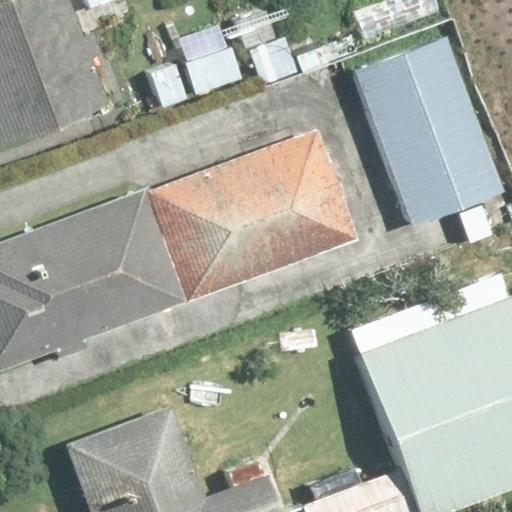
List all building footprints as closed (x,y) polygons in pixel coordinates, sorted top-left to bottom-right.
[(0,0),(0,135),(93,101),(76,55),(89,50),(82,29),(68,34),(55,0),(0,0)] [(255,14),(233,22),(255,86),(294,72),(281,35),(264,41),(255,14)] [(436,32),(343,69),(398,223),(493,190),(436,32)] [(216,43),(139,71),(151,103),(228,75),(216,43)] [(300,124),(129,186),(172,299),(342,237),(300,124)] [(70,336),(172,299),(129,186),(0,233),(0,361),(41,347),(45,357),(74,346),(70,336)] [(384,466),(290,502),(293,511),(424,511),(511,479),(511,340),(485,271),(338,326),(347,349),(340,351),(384,466)] [(511,295),(503,299),(511,321),(511,295)] [(155,402),(51,441),(77,511),(265,511),(251,472),(190,495),(155,402)]
